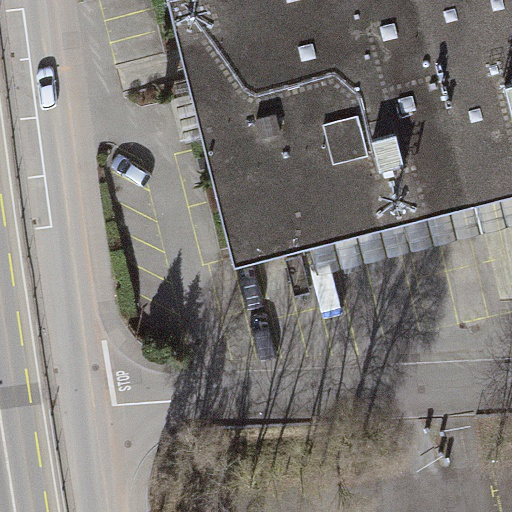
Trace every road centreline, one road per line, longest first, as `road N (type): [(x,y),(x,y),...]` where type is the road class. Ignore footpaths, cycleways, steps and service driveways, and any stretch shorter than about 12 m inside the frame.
road 1 (tertiary): [(102,511),(42,0)]
road 2 (primary): [(18,511),(0,378)]
